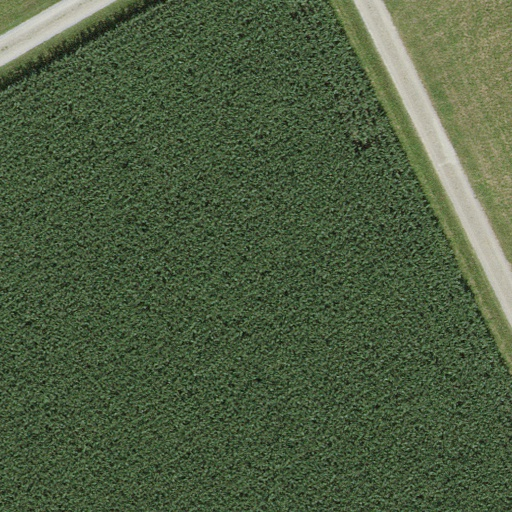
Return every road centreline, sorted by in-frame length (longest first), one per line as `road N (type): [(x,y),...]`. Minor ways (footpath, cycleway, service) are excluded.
road 1 (track): [(379,0),(511,291)]
road 2 (track): [(0,67),(118,0)]
